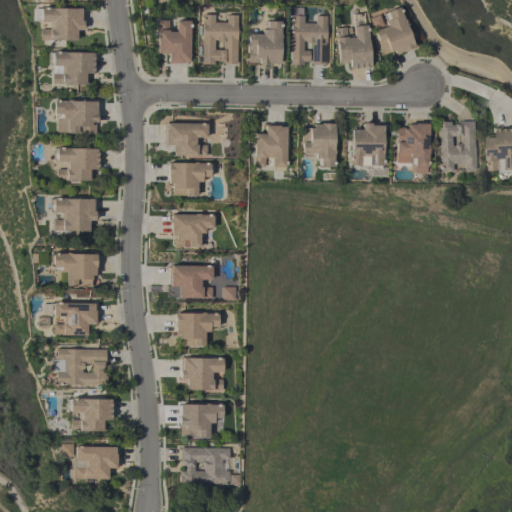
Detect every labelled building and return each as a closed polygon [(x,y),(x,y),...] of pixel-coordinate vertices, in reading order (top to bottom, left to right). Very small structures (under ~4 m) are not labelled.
[(80,43),(80,11),(43,10),(43,25),(51,25),(51,43),(80,43)] [(411,51),(398,10),(379,16),(384,30),(372,34),(380,61),(411,51)] [(199,18),(200,68),(235,67),(234,17),(222,17),(222,24),(212,25),(212,18),(199,18)] [(322,69),(322,20),(287,20),(288,69),(322,69)] [(167,66),(188,66),(188,24),(172,24),(156,24),(156,57),(167,57),(167,66)] [(262,37),(246,37),(246,67),(279,67),(279,24),(262,24),(262,37)] [(364,28),(350,30),(351,39),(343,40),(342,31),(332,32),(336,72),(369,69),(364,28)] [(88,87),(88,78),(94,78),(94,55),(54,55),(54,87),(88,87)] [(96,104),(55,104),(55,122),(68,122),(68,137),(96,137),(96,104)] [(474,124),(439,126),(441,175),(460,175),(460,174),(476,174),(474,124)] [(165,126),(165,148),(173,148),(173,159),(205,159),(205,126),(165,126)] [(336,128),(303,127),(303,157),(317,157),(317,171),(336,172),(336,128)] [(385,128),(363,127),(363,132),(353,132),(353,168),(384,168),(385,128)] [(430,127),(397,128),(397,156),(414,156),(414,176),(430,176),(430,127)] [(287,170),(287,128),(265,128),(265,137),(254,137),(255,170),(287,170)] [(499,139),(490,139),(490,173),(511,172),(511,131),(499,131),(499,139)] [(97,151),(57,151),(57,169),(58,169),(58,183),(90,183),(90,173),(97,173),(97,151)] [(197,199),(198,182),(209,182),(210,166),(167,166),(167,199),(197,199)] [(92,234),(92,201),(54,201),(54,216),(63,216),(63,234),(92,234)] [(213,233),(213,217),(171,217),(171,249),(204,250),(204,232),(213,233)] [(54,256),(54,275),(60,275),(60,289),(95,289),(96,256),(54,256)] [(171,268),(170,290),(180,290),(179,301),(213,302),(214,269),(171,268)] [(87,327),(95,327),(95,305),(54,305),(54,321),(64,321),(64,327),(54,327),(54,338),(87,338),(87,327)] [(176,315),(176,349),(206,349),(206,333),(220,333),(220,316),(176,315)]
